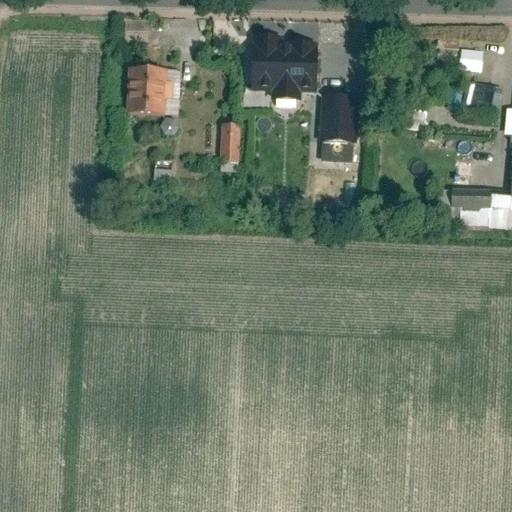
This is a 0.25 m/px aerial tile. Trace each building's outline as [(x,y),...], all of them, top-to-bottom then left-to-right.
[(123,43),(145,43),(146,24),(123,23),(123,43)] [(254,48),(250,48),(249,90),(273,91),(273,102),(300,103),(300,92),(316,92),(317,50),(278,49),(278,42),(254,41),(254,48)] [(457,72),(480,74),(483,53),(460,50),(457,72)] [(172,67),(132,67),(132,101),(172,101),(172,67)] [(494,113),(500,93),(471,85),(466,106),(494,113)] [(402,118),(401,128),(420,130),(422,101),(388,98),(386,117),(402,118)] [(353,164),(356,100),(322,99),(319,163),(353,164)] [(244,129),(222,127),(220,161),(242,162),(244,129)] [(499,184),(457,184),(457,216),(499,216),(499,184)]
